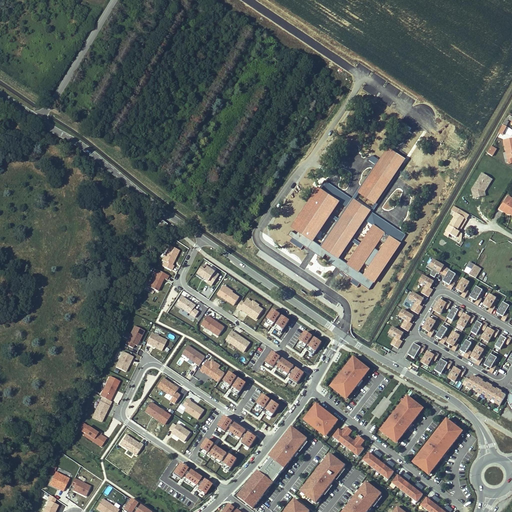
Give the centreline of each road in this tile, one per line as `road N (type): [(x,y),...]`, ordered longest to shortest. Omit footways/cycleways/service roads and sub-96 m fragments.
road 1 (residential): [(227,491),(122,415),(143,365),(163,365),(269,440)]
road 2 (residential): [(318,375),(183,284),(204,238)]
road 3 (unclassified): [(38,120),(204,238)]
road 4 (unclassified): [(204,238),(342,333)]
road 5 (unclassified): [(342,333),(456,401),(479,425)]
road 6 (unclassified): [(113,0),(38,120)]
